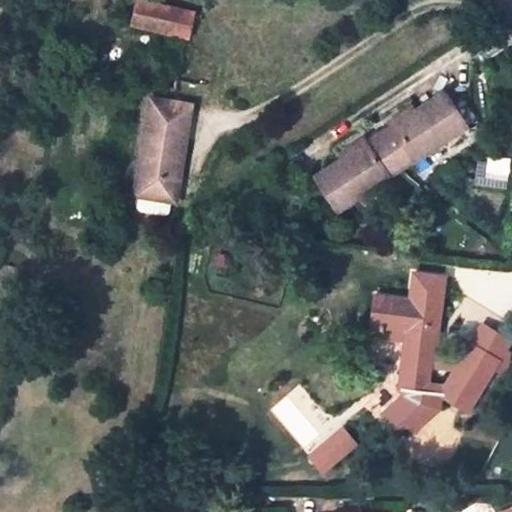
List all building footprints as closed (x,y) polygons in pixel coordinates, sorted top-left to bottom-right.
[(188,37),(194,12),(137,0),(131,26),(188,37)] [(337,211),(467,128),(443,91),(418,109),(417,108),(391,126),(366,142),(339,159),(314,175),(337,211)] [(384,115),(391,126),(417,108),(411,98),(384,115)] [(172,201),(176,202),(193,106),(150,99),(135,195),(141,197),(139,209),(142,212),(162,216),(163,212),(172,204),(172,201)] [(332,148),(339,159),(366,142),(360,131),(332,148)] [(438,339),(441,304),(374,297),(370,335),(404,341),(398,392),(403,395),(383,414),(398,432),(407,425),(414,432),(438,410),(440,396),(468,412),(497,363),(469,345),(445,385),(429,384),(434,338),(438,339)]
